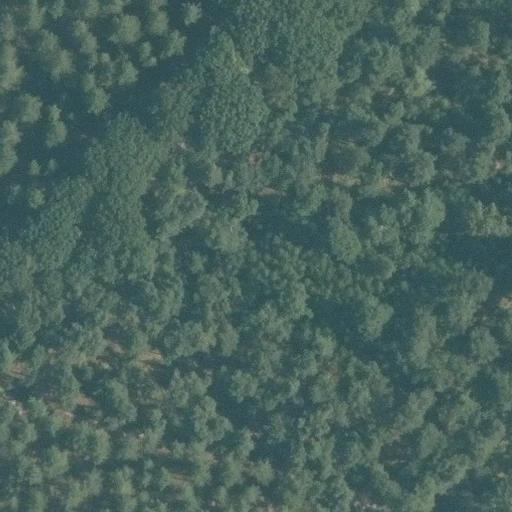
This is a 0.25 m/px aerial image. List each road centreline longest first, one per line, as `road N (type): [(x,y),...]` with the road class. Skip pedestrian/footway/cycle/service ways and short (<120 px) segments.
road 1 (unknown): [(0,374),(204,200),(242,144),(404,0)]
road 2 (track): [(329,0),(0,320)]
